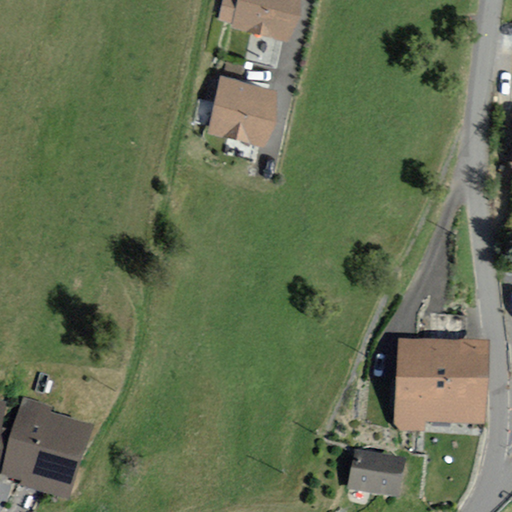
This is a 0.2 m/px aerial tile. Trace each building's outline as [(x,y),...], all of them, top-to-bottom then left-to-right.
[(293,0),(242,0),(237,23),(285,35),(293,0)] [(274,90),(223,79),(213,129),(263,140),(274,90)] [(483,353),(404,348),(400,426),(423,427),(423,420),(478,423),(483,353)] [(55,408),(28,398),(2,473),(67,496),(91,428),(52,414),(55,408)] [(0,434),(8,407),(0,404),(0,434)] [(403,466),(359,457),(353,489),(397,497),(403,466)]
